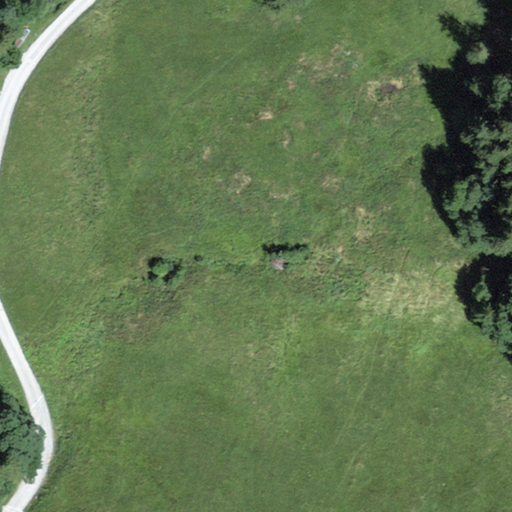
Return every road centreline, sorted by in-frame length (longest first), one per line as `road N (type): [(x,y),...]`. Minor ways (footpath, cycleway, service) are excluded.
road 1 (track): [(14,511),(37,488),(52,451),(0,312)]
road 2 (track): [(0,159),(10,102),(29,60),(84,0)]
